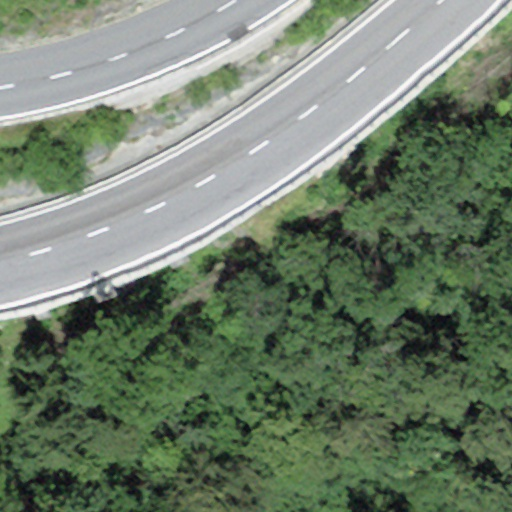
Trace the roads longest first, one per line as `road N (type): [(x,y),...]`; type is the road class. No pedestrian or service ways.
road 1 (primary): [(458,0),(279,152),(206,198),(115,241),(0,273)]
road 2 (primary): [(0,92),(142,60),(256,0)]
